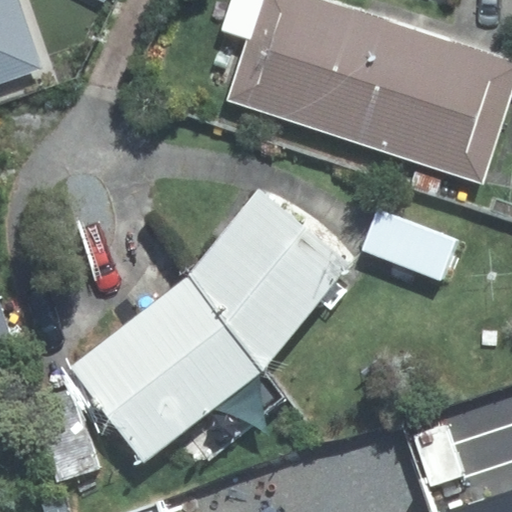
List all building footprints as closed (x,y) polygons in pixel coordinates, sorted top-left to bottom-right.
[(0,0),(0,80),(53,61),(31,0),(0,0)] [(511,49),(361,0),(268,0),(238,91),(495,176),(511,122),(511,49)] [(423,164),(418,180),(443,190),(448,172),(423,164)] [(198,274),(274,370),(365,264),(273,187),(198,274)] [(466,239),(387,208),(372,246),(450,277),(466,239)] [(0,346),(23,339),(0,272),(0,346)] [(198,274),(84,362),(160,460),(274,370),(198,274)] [(191,505),(193,511),(282,511),(272,479),(191,505)] [(511,511),(511,496),(464,511),(511,511)] [(176,511),(172,500),(137,511),(176,511)]
